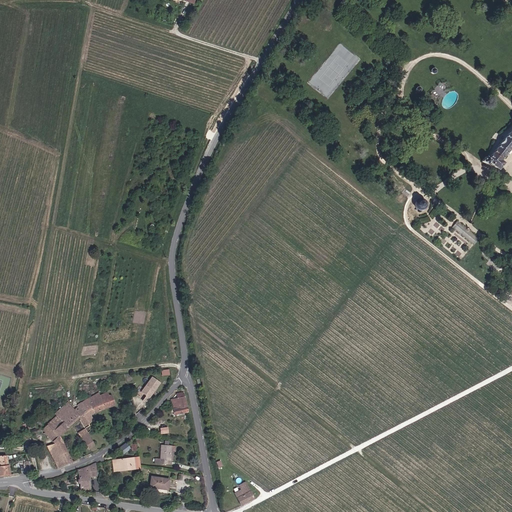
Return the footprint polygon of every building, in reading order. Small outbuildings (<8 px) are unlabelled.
[(499,165),(505,157),(511,148),(511,123),(488,154),(485,152),(482,155),(482,157),(491,164),(493,162),(498,165),(499,165)] [(422,206),(424,204),(424,201),(423,198),(421,197),(418,196),(415,197),(412,199),(411,203),(412,205),(413,207),(416,208),(418,209),(421,208),(422,206)] [(470,240),(475,235),(453,218),(448,223),(470,240)] [(86,389),(97,383),(94,377),(83,383),(86,389)] [(137,405),(153,389),(146,382),(130,397),(134,402),(137,405)] [(174,408),(187,406),(184,385),(179,386),(179,392),(171,393),(174,408)] [(96,408),(106,403),(101,390),(99,386),(93,389),(82,396),(85,401),(82,402),(90,418),(95,415),(91,406),(94,404),(96,408)] [(111,400),(109,394),(105,387),(101,390),(106,403),(111,400)] [(91,420),(90,418),(82,402),(85,401),(82,396),(78,399),(79,403),(76,405),(71,399),(54,415),(59,420),(68,413),(72,420),(81,412),(86,422),(91,420)] [(51,437),(61,429),(72,420),(68,413),(59,420),(54,415),(43,425),(51,437)] [(93,448),(98,445),(88,426),(82,429),(91,449),(93,448)] [(57,462),(72,456),(61,429),(51,437),(54,439),(55,439),(58,448),(52,451),(57,462)] [(119,450),(124,453),(130,446),(126,442),(119,450)] [(166,457),(170,457),(170,443),(160,443),(159,456),(154,456),(154,461),(166,461),(166,457)] [(0,471),(9,470),(6,449),(0,449),(0,471)] [(140,467),(140,464),(139,455),(121,457),(122,466),(130,466),(130,468),(140,467)] [(130,466),(122,466),(121,457),(117,458),(118,469),(130,468),(130,466)] [(87,472),(96,471),(95,460),(88,460),(78,465),(79,474),(79,478),(79,480),(88,480),(87,472)] [(150,483),(167,486),(169,476),(152,474),(150,483)] [(240,501),(254,494),(247,482),(233,489),(240,501)]
